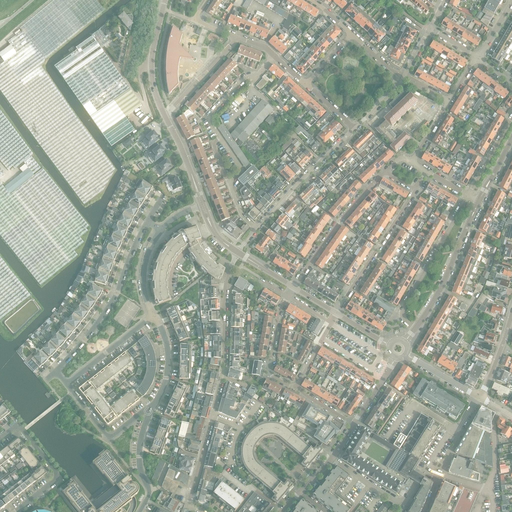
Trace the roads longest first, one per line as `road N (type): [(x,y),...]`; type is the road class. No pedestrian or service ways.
road 1 (residential): [(237,251),(223,296),(222,374),(188,503)]
road 2 (residential): [(274,55),(207,117),(242,168),(229,182),(242,215),(257,228)]
road 3 (residential): [(147,221),(107,310),(55,371)]
road 4 (residential): [(468,194),(403,308),(414,328)]
road 5 (residential): [(384,172),(293,287)]
road 6 (residential): [(336,313),(415,190)]
road 7 (residential): [(0,438),(17,424),(59,476),(15,511)]
road 8 (residential): [(414,328),(478,200)]
road 9 (residential): [(353,128),(257,228)]
road 10 (residential): [(426,469),(398,502),(332,458)]
